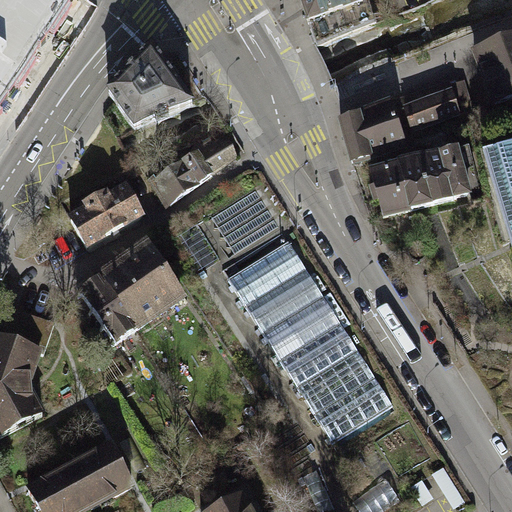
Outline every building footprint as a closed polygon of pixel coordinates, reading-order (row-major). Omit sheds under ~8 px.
[(61,0),(0,0),(0,30),(6,35),(8,32),(31,47),(61,0)] [(296,0),(304,25),(366,4),(362,0),(296,0)] [(366,4),(304,25),(305,29),(312,49),(372,25),(366,4)] [(6,35),(0,30),(0,90),(2,92),(31,47),(8,32),(6,35)] [(511,97),(511,36),(472,52),(492,105),(511,97)] [(151,50),(108,94),(135,134),(194,108),(151,50)] [(462,80),(401,99),(411,131),(461,116),(457,106),(469,102),(462,80)] [(390,109),(343,125),(354,166),(405,150),(390,109)] [(196,149),(199,154),(156,180),(170,206),(191,190),(223,167),(236,158),(221,135),(196,149)] [(481,191),(468,146),(442,155),(441,157),(421,161),(432,205),(481,191)] [(511,146),(483,155),(511,251),(511,146)] [(432,205),(421,161),(401,166),(412,210),(432,205)] [(412,210),(401,166),(371,174),(374,186),(369,188),(373,202),(378,201),(383,218),(412,210)] [(216,216),(235,245),(281,216),(263,187),(216,216)] [(86,212),(72,219),(88,248),(141,219),(126,191),(109,200),(107,195),(84,208),(86,212)] [(286,241),(226,281),(245,310),(306,270),(286,241)] [(180,301),(149,254),(104,284),(135,331),(180,301)] [(245,310),(262,336),(323,296),(306,270),(245,310)] [(135,331),(104,284),(83,297),(115,345),(135,331)] [(262,336),(280,362),(340,322),(323,296),(262,336)] [(53,324),(6,308),(0,323),(0,341),(39,355),(42,356),(53,324)] [(280,362),(298,389),(358,349),(340,322),(280,362)] [(39,355),(0,341),(0,436),(41,413),(31,395),(30,382),(39,355)] [(298,389),(317,417),(377,377),(358,349),(298,389)] [(317,417),(335,445),(395,405),(377,377),(317,417)] [(111,447),(26,491),(37,511),(89,511),(133,489),(111,447)] [(249,511),(241,496),(212,511),(249,511)]
